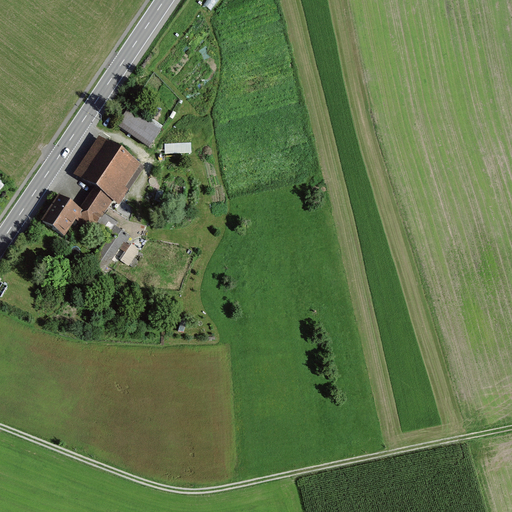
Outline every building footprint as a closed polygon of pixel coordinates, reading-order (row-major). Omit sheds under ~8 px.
[(208,0),(206,5),(214,10),(220,0),(208,0)] [(163,131),(130,108),(118,125),(151,148),(163,131)] [(118,202),(141,169),(101,140),(75,177),(90,187),(75,208),(83,213),(101,226),(118,202)] [(83,213),(58,196),(41,221),(66,237),(83,213)] [(105,275),(119,248),(127,252),(135,238),(113,226),(91,268),(105,275)] [(132,243),(122,261),(131,266),(141,248),(132,243)]
